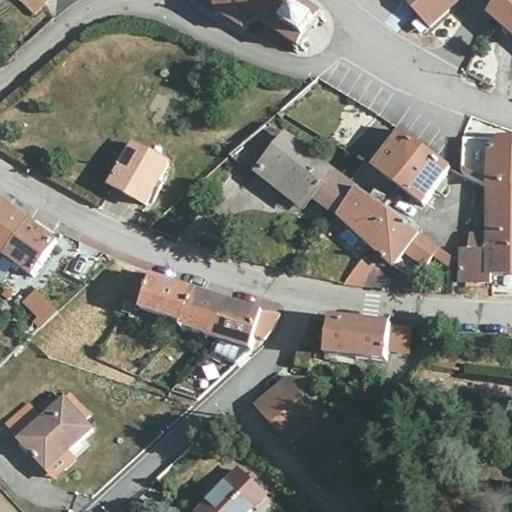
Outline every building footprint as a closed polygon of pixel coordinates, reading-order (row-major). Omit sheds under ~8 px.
[(58,0),(35,0),(48,12),(58,0)] [(201,0),(198,4),(221,20),(223,18),(250,36),(259,23),(306,51),(329,18),(302,0),(201,0)] [(409,0),(432,27),(465,0),(409,0)] [(511,0),(496,0),(482,21),(511,42),(511,0)] [(433,146),(407,131),(383,166),(406,182),(433,146)] [(322,199),(344,216),(365,191),(354,182),(291,132),(260,172),(311,213),(322,199)] [(455,168),(433,146),(406,182),(431,200),(455,168)] [(511,146),(496,147),(488,153),(488,189),(511,190),(511,146)] [(132,151),(108,193),(142,213),(167,173),(132,151)] [(374,177),(365,191),(388,206),(406,182),(383,166),(374,177)] [(354,182),(365,191),(374,177),(366,170),(364,169),(354,182)] [(431,200),(406,182),(388,206),(399,215),(413,224),(431,200)] [(511,190),(488,189),(490,237),(490,286),(511,286),(511,190)] [(365,191),(344,216),(376,246),(399,215),(388,206),(365,191)] [(0,211),(0,267),(25,234),(0,211)] [(399,215),(376,246),(399,265),(406,264),(425,232),(413,224),(399,215)] [(25,234),(0,267),(26,288),(51,255),(25,234)] [(490,286),(490,237),(474,237),(473,252),(467,251),(464,259),(462,288),(490,294),(490,286)] [(434,267),(455,271),(458,254),(437,250),(434,267)] [(361,263),(343,291),(362,294),(373,274),(361,263)] [(204,290),(160,274),(148,305),(190,323),(195,324),(204,290)] [(373,274),(362,294),(380,297),(385,287),(373,274)] [(239,305),(204,290),(195,324),(194,330),(229,341),(239,305)] [(23,331),(31,342),(37,339),(48,327),(25,300),(15,311),(28,327),(23,331)] [(290,312),(239,305),(229,341),(233,343),(228,363),(248,367),(267,349),(271,335),(281,336),(290,312)] [(398,325),(340,317),(337,352),(395,358),(395,346),(398,325)] [(398,325),(395,346),(418,346),(420,327),(398,325)] [(299,366),(262,400),(300,445),(338,414),(299,366)] [(62,403),(17,445),(48,474),(67,457),(72,460),(95,435),(62,403)] [(235,471),(196,508),(199,511),(251,511),(264,501),(235,471)]
